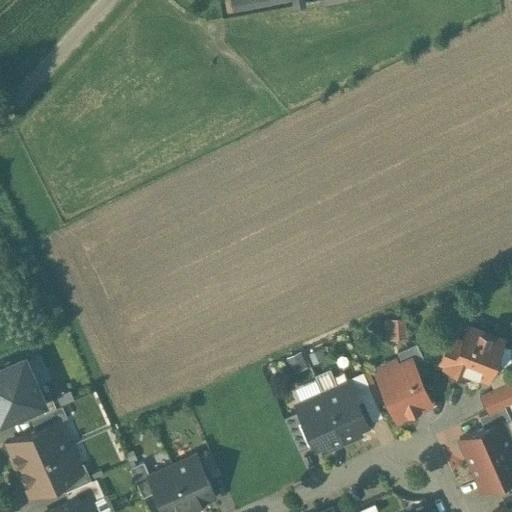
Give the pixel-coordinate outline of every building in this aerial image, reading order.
[(384,317),(384,334),(404,334),(404,317),(384,317)] [(501,338),(466,325),(460,340),(449,335),(440,359),(445,361),(443,365),(466,374),(467,370),(486,377),(487,375),(496,353),(501,338)] [(415,342),(396,350),(405,369),(413,366),(417,375),(428,370),(416,342),(415,342)] [(508,381),(496,353),(487,375),(488,376),(493,388),(508,381)] [(23,356),(0,366),(0,417),(42,399),(23,356)] [(405,369),(380,380),(380,381),(396,415),(395,415),(396,417),(429,402),(429,401),(417,375),(413,366),(405,369)] [(493,388),(480,393),(488,410),(504,403),(511,399),(511,379),(508,381),(493,388)] [(349,382),(338,387),(337,385),(322,392),(343,440),(356,434),(353,428),(366,422),(357,402),(352,391),(349,382)] [(368,384),(352,391),(357,402),(373,395),(368,384)] [(322,392),(307,398),(308,401),(297,405),(298,409),(303,420),(314,445),(327,440),(330,446),(343,440),(322,392)] [(61,403),(32,416),(37,427),(55,419),(55,420),(66,415),(61,403)] [(488,410),(478,415),(483,426),(500,418),(500,419),(509,415),(504,403),(488,410)] [(298,409),(282,416),(287,427),(303,420),(298,409)] [(483,426),(458,437),(469,462),(511,444),(500,419),(500,418),(483,426)] [(37,427),(8,440),(16,459),(15,460),(18,466),(66,445),(55,420),(55,419),(37,427)] [(511,445),(511,444),(469,462),(481,488),(506,477),(511,474),(511,445)] [(66,445),(18,466),(21,473),(22,472),(30,491),(59,479),(77,470),(75,464),(66,445)] [(195,453),(172,464),(191,507),(197,505),(196,502),(214,494),(195,453)] [(149,474),(142,460),(129,466),(142,495),(155,489),(148,474),(149,474)] [(82,461),(75,464),(77,470),(59,479),(64,490),(90,478),(82,461)] [(149,474),(148,474),(155,489),(164,511),(173,511),(184,507),(185,510),(191,507),(172,464),(149,474)] [(90,478),(64,490),(69,500),(88,492),(91,498),(103,493),(95,476),(90,478)] [(69,500),(42,511),(96,511),(91,498),(88,492),(69,500)] [(511,511),(511,501),(491,511),(511,511)]
